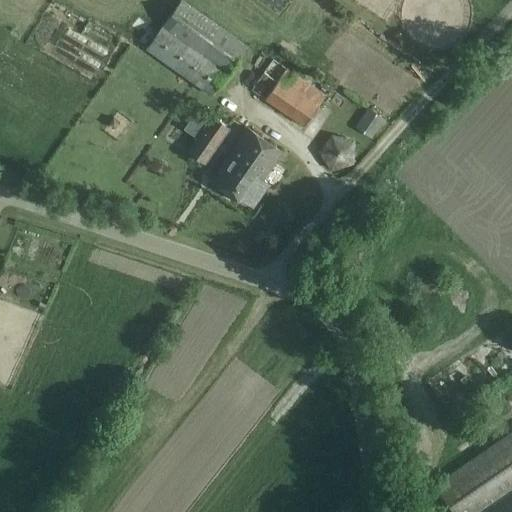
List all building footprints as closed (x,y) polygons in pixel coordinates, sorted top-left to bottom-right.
[(180,0),(145,50),(211,96),(247,46),(181,0),(180,0)] [(353,40),(341,57),(360,70),(371,52),(367,50),(366,51),(358,46),(359,44),(353,40)] [(264,100),(303,126),(325,94),(295,74),(298,69),(275,54),(262,73),(276,82),(264,100)] [(205,165),(229,129),(212,117),(188,152),(205,165)] [(113,118),(109,125),(114,129),(119,123),(113,118)] [(257,187),(281,152),(246,128),(211,179),(246,203),(247,202),(253,206),(263,191),(257,187)] [(291,343),(276,356),(293,375),(308,362),(291,343)] [(235,418),(258,432),(288,380),(265,367),(235,418)] [(511,430),(434,484),(452,511),(479,511),(511,490),(511,430)] [(511,511),(511,490),(479,511),(511,511)]
